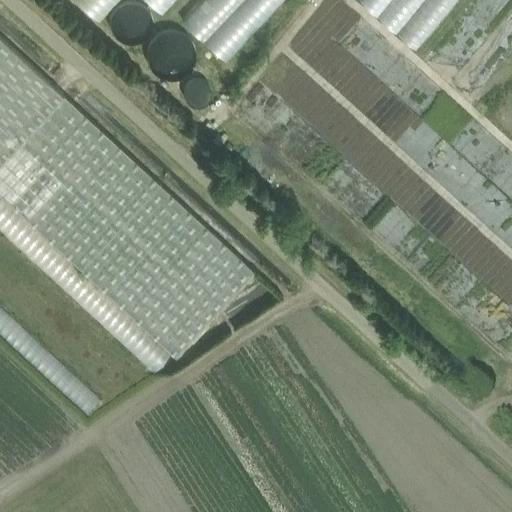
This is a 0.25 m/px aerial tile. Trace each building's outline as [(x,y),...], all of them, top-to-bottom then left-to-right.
[(85,0),(126,35),(151,7),(155,11),(164,0),(85,0)] [(207,0),(189,20),(235,64),(295,0),(207,0)] [(0,193),(175,355),(254,270),(0,34),(0,193)] [(211,93),(211,91),(211,89),(210,86),(209,84),(208,83),(206,81),(205,80),(204,79),(200,77),(195,77),(190,79),(189,80),(188,81),(186,83),(185,84),(184,85),(184,86),(184,87),(184,89),(183,90),(183,92),(184,93),(184,95),(184,97),(185,98),(186,99),(188,101),(189,102),(190,103),(195,105),(196,105),(197,105),(198,105),(200,105),(204,103),(205,102),(206,101),(208,99),(209,98),(210,97),(211,93)] [(251,157),(314,216),(325,205),(262,145),(251,157)] [(485,347),(472,357),(491,384),(504,374),(485,347)]
